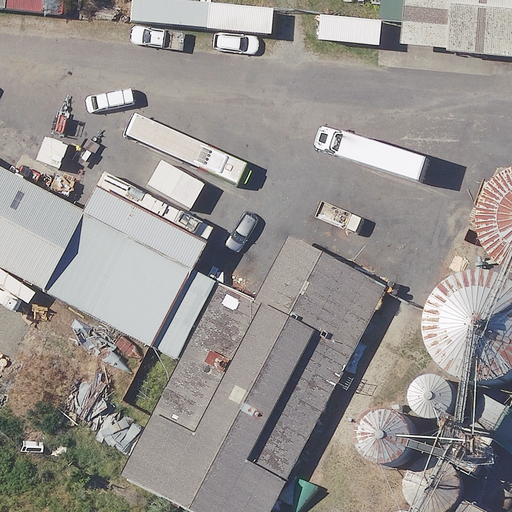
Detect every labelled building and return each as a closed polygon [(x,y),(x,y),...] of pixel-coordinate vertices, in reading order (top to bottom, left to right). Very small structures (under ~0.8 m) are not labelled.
[(0,0),(0,9),(61,15),(62,0),(0,0)] [(511,0),(452,0),(448,53),(511,57),(511,0)] [(267,33),(269,11),(131,1),(130,24),(267,33)] [(382,23),(324,16),(321,39),(379,47),(382,23)] [(205,286),(0,172),(0,274),(161,363),(205,286)] [(511,172),(509,173),(497,182),(488,193),(482,206),(479,221),(480,236),(485,249),(494,262),(505,271),(506,272),(504,276),(500,274),(485,272),(470,273),(457,278),(445,287),(435,298),(429,311),(426,326),(428,340),(433,354),(441,366),(447,372),(447,376),(446,376),(443,374),(439,372),(435,371),(430,371),(426,372),(422,373),(418,375),(415,378),(412,381),(410,385),(407,393),(407,397),(408,402),(409,406),(412,409),(414,413),(417,415),(421,418),(425,419),(429,420),(434,420),(438,419),(442,418),(444,417),(442,437),(415,435),(415,433),(413,426),(409,421),(403,416),(396,413),(389,411),(381,412),(374,415),(368,419),(364,424),(361,430),(360,437),(360,444),(363,450),(367,456),(372,461),(379,464),(387,465),(394,465),(401,462),(402,462),(413,462),(386,511),(450,511),(457,500),(467,479),(439,464),(479,467),(485,384),(495,383),(509,378),(511,375),(511,172)] [(180,511),(256,511),(385,282),(298,234),(261,300),(223,279),(114,475),(180,511)]
